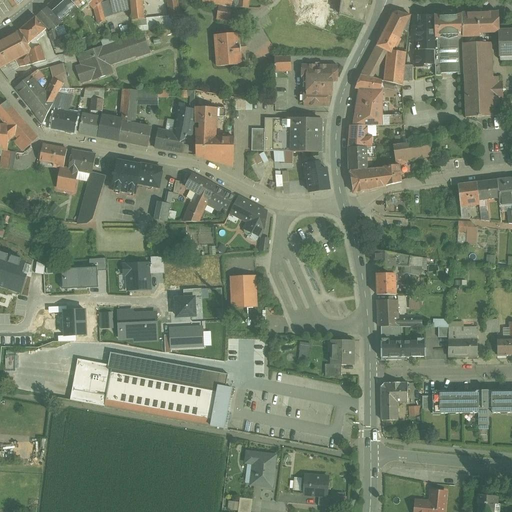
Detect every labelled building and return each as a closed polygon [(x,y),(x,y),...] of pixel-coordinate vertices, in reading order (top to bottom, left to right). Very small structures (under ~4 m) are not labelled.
[(77,9),(69,0),(55,0),(49,6),(61,20),(72,10),(74,12),(77,9)] [(70,0),(79,9),(78,7),(86,0),(85,0),(70,0)] [(104,1),(103,0),(85,0),(86,0),(94,10),(98,24),(106,22),(101,3),(104,1)] [(109,0),(114,15),(132,9),(130,0),(109,0)] [(142,0),(130,0),(132,9),(133,26),(147,25),(146,19),(145,19),(142,0)] [(167,0),(170,16),(172,28),(182,27),(180,10),(178,0),(167,0)] [(248,0),(238,0),(238,8),(248,9),(248,0)] [(299,0),(304,14),(305,17),(316,14),(320,12),(316,0),(299,0)] [(342,0),(341,6),(342,6),(356,12),(365,11),(368,11),(368,10),(366,10),(366,6),(368,6),(369,0),(342,0)] [(232,8),(220,6),(217,19),(230,21),(232,8)] [(47,7),(38,16),(51,32),(49,33),(52,41),(60,39),(57,31),(63,29),(59,25),(61,24),(47,7)] [(365,25),(329,10),(321,28),(327,31),(357,42),(365,25)] [(394,14),(377,46),(388,52),(384,81),(396,84),(403,86),(404,70),(406,58),(406,54),(393,53),(395,49),(397,50),(401,41),(399,40),(403,32),(409,33),(411,16),(398,12),(394,14)] [(444,14),(441,17),(435,16),(436,41),(437,41),(438,48),(436,48),(436,61),(436,76),(442,76),(442,74),(458,73),(459,75),(464,75),(463,44),(463,43),(464,43),(463,37),(462,14),(462,15),(456,16),(453,14),(448,13),(444,14)] [(499,13),(462,14),(463,37),(467,37),(467,43),(470,43),(489,43),(488,33),(500,33),(500,32),(499,13)] [(316,14),(305,17),(304,14),(296,15),(299,18),(303,22),(311,24),(316,14)] [(434,15),(416,15),(416,26),(415,26),(416,51),(417,51),(417,61),(436,61),(436,41),(435,16),(434,16),(434,15)] [(170,16),(146,18),(146,19),(147,25),(133,26),(134,32),(172,28),(170,16)] [(36,17),(20,31),(29,44),(42,33),(47,29),(36,17)] [(20,31),(0,41),(0,69),(1,69),(10,64),(17,60),(21,67),(25,67),(33,64),(29,52),(32,51),(29,44),(20,31)] [(511,31),(500,32),(500,33),(501,61),(511,60),(511,31)] [(42,33),(29,44),(32,51),(29,52),(33,64),(45,61),(41,46),(37,41),(44,36),(42,33)] [(117,35),(110,37),(102,41),(104,47),(103,47),(79,55),(83,66),(77,68),(76,68),(82,84),(83,83),(94,79),(94,81),(109,75),(105,66),(136,56),(136,58),(150,53),(144,34),(130,39),(130,37),(119,41),(117,35)] [(240,34),(215,36),(218,67),(242,65),(241,53),(242,53),(242,47),(241,47),(240,34)] [(492,78),(491,43),(489,43),(470,43),(467,43),(464,44),(464,43),(463,43),(463,44),(464,75),(466,118),(500,116),(498,77),(492,78)] [(282,57),(276,57),(276,72),(292,71),(291,56),(282,57)] [(414,58),(406,58),(404,70),(413,71),(414,58)] [(19,75),(10,64),(1,69),(11,82),(19,75)] [(338,66),(302,65),(302,81),(307,81),(307,90),(304,90),(304,106),(330,107),(330,97),(333,97),(333,82),(338,82),(338,66)] [(45,92),(31,75),(16,88),(30,105),(45,92)] [(375,79),(361,75),(355,89),(381,91),(382,88),(383,81),(375,79)] [(64,84),(54,79),(35,115),(43,125),(51,109),(59,93),(64,84)] [(384,81),(383,81),(382,88),(395,91),(396,84),(384,81)] [(105,89),(86,89),(84,98),(93,99),(93,98),(104,100),(105,89)] [(124,90),(114,89),(112,109),(114,109),(112,116),(119,118),(122,114),(124,90)] [(381,91),(355,89),(359,90),(353,126),(373,126),(383,126),(383,116),(383,91),(381,91)] [(138,91),(124,90),(122,114),(125,116),(119,141),(149,147),(152,128),(135,125),(138,91)] [(73,96),(59,93),(51,109),(55,110),(52,128),(75,132),(78,115),(67,113),(73,96)] [(104,100),(93,98),(93,99),(91,116),(102,118),(104,100)] [(252,99),(235,99),(235,110),(252,111),(252,99)] [(8,101),(0,107),(0,148),(3,150),(4,150),(8,151),(9,141),(15,136),(19,137),(15,142),(23,151),(38,138),(8,101)] [(212,101),(204,101),(203,108),(195,107),(195,110),(196,124),(198,124),(198,129),(197,129),(197,156),(213,161),(213,135),(212,131),(216,131),(217,119),(217,109),(217,108),(212,108),(212,101)] [(195,110),(179,107),(174,132),(187,136),(196,136),(196,124),(195,110)] [(226,109),(217,109),(217,119),(225,119),(226,109)] [(91,116),(84,115),(80,133),(99,137),(102,118),(91,116)] [(112,116),(103,115),(102,118),(99,137),(117,141),(122,118),(112,116)] [(404,115),(383,116),(383,126),(405,125),(404,115)] [(293,119),(265,119),(265,130),(253,130),(252,151),(292,152),(293,119)] [(321,120),(293,119),(292,152),(320,152),(321,120)] [(235,126),(225,126),(224,133),(223,141),(234,142),(235,142),(235,131),(235,126)] [(373,126),(353,126),(351,126),(350,148),(372,147),(372,137),(367,137),(367,127),(373,127),(373,126)] [(174,132),(159,129),(155,148),(183,153),(186,137),(187,137),(187,136),(174,132)] [(429,136),(406,140),(407,144),(394,145),(396,162),(432,156),(429,136)] [(223,141),(217,141),(216,161),(234,161),(234,142),(223,141)] [(68,150),(43,145),(40,161),(54,164),(65,166),(68,150)] [(372,147),(350,148),(349,148),(350,171),(367,170),(367,148),(380,148),(380,147),(372,147)] [(8,151),(4,150),(1,168),(9,169),(12,152),(8,151)] [(96,155),(73,151),(69,170),(53,169),(51,183),(50,194),(62,196),(64,184),(76,186),(78,172),(91,174),(92,174),(92,173),(96,155)] [(322,154),(304,157),(289,160),(281,165),(283,177),(300,174),(299,167),(309,164),(309,167),(305,167),(307,179),(308,179),(310,192),(328,190),(330,187),(327,169),(324,169),(322,154)] [(162,168),(119,160),(115,178),(114,178),(108,195),(133,200),(135,187),(132,186),(133,182),(158,187),(162,168)] [(367,170),(350,171),(354,194),(386,187),(385,187),(402,182),(400,165),(384,167),(384,168),(367,170)] [(105,177),(92,173),(92,174),(91,174),(78,224),(87,223),(93,219),(105,177)] [(217,186),(193,174),(186,187),(192,190),(187,199),(191,201),(191,202),(192,202),(184,222),(200,222),(205,209),(208,204),(217,186)] [(511,180),(511,179),(498,181),(500,199),(500,204),(511,203),(511,180)] [(182,182),(176,181),(174,193),(180,194),(182,182)] [(498,181),(477,183),(479,201),(487,200),(500,199),(498,181)] [(477,183),(459,185),(461,207),(480,205),(479,201),(477,183)] [(235,196),(217,186),(208,204),(216,208),(218,205),(228,210),(235,196)] [(267,212),(239,197),(231,213),(249,222),(245,230),(246,234),(249,235),(252,234),(253,233),(260,237),(265,227),(263,226),(266,221),(267,212)] [(487,200),(479,201),(480,205),(482,220),(490,221),(487,200)] [(168,211),(169,204),(155,202),(153,220),(166,222),(166,218),(173,219),(174,212),(168,211)] [(468,223),(459,222),(458,241),(467,241),(468,223)] [(188,235),(197,235),(197,244),(205,244),(205,240),(199,240),(199,234),(203,234),(203,225),(188,225),(188,235)] [(270,239),(262,238),(260,252),(261,252),(268,251),(270,239)] [(411,257),(376,251),(376,264),(386,265),(386,268),(395,268),(396,266),(410,266),(411,257)] [(0,286),(21,294),(27,276),(22,274),(26,263),(20,261),(21,259),(11,256),(11,258),(7,256),(8,255),(0,252),(0,286)] [(149,274),(164,273),(163,258),(158,257),(151,258),(151,264),(148,264),(149,274)] [(149,274),(148,264),(127,265),(127,266),(124,266),(124,275),(128,275),(128,290),(149,289),(149,274)] [(422,267),(412,266),(412,274),(422,275),(422,267)] [(62,291),(98,288),(96,267),(61,270),(62,291)] [(396,274),(377,274),(378,295),(397,295),(396,282),(399,281),(399,277),(396,277),(396,274)] [(257,276),(231,277),(232,309),(258,308),(257,276)] [(194,299),(177,300),(177,316),(194,315),(194,299)] [(417,300),(408,300),(408,309),(417,309),(417,300)] [(398,301),(378,301),(379,327),(400,327),(399,319),(398,301)] [(85,309),(62,310),(63,324),(86,322),(85,309)] [(134,342),(158,341),(156,312),(134,313),(134,311),(118,312),(119,340),(134,339),(134,342)] [(419,319),(399,319),(400,327),(419,327),(419,319)] [(466,331),(459,331),(459,321),(450,321),(449,356),(478,356),(478,339),(475,339),(475,328),(466,328),(466,331)] [(86,322),(63,324),(63,336),(64,337),(75,336),(87,335),(86,322)] [(171,349),(203,348),(202,326),(170,328),(170,336),(171,349)] [(409,345),(409,336),(399,336),(399,332),(379,332),(381,361),(382,361),(431,361),(431,344),(409,345)] [(511,338),(510,338),(498,338),(498,355),(511,355),(511,338)] [(354,341),(333,341),(336,341),(336,353),(333,353),(332,365),(342,366),(353,366),(354,341)] [(297,343),(297,360),(308,360),(308,343),(297,343)] [(6,361),(17,360),(16,351),(5,352),(6,361)] [(232,388),(78,359),(70,400),(224,429),(232,388)] [(342,366),(332,365),(326,365),(326,377),(342,377),(342,366)] [(401,383),(390,383),(390,384),(384,384),(381,386),(382,421),(399,421),(398,403),(408,402),(408,383),(401,383)] [(482,395),(449,396),(448,396),(446,396),(446,391),(433,391),(433,397),(433,409),(440,409),(440,414),(450,414),(450,410),(455,410),(455,414),(464,414),(464,410),(470,410),(470,414),(479,413),(479,429),(489,429),(489,391),(482,391),(482,395)] [(511,395),(493,395),(493,413),(502,413),(502,410),(507,410),(507,413),(511,413),(511,395)] [(433,397),(423,397),(423,410),(433,409),(433,397)] [(407,406),(407,416),(418,416),(418,406),(407,406)] [(276,456),(248,453),(246,463),(254,464),(253,474),(256,475),(255,485),(252,484),(252,485),(264,487),(264,483),(273,484),(276,456)] [(329,478),(306,476),(306,479),(303,479),(302,485),(305,485),(304,495),(319,496),(327,497),(328,496),(329,478)] [(444,511),(446,494),(431,492),(430,505),(425,505),(426,503),(416,502),(415,511),(444,511)] [(327,497),(319,496),(319,506),(334,507),(335,497),(328,496),(327,497)] [(499,498),(480,496),(478,511),(494,511),(495,504),(498,505),(499,498)] [(251,511),(253,500),(240,498),(238,511),(251,511)]
